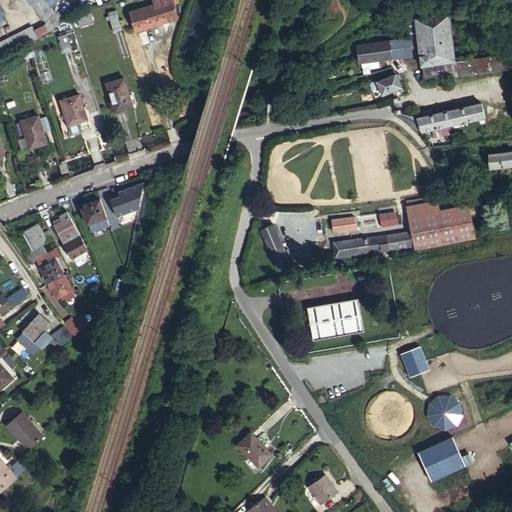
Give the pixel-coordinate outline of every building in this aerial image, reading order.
[(43,41),(52,33),(56,16),(41,0),(26,0),(47,25),(37,34),(43,41)] [(135,32),(163,24),(177,20),(171,0),(152,0),(154,6),(130,13),(135,32)] [(122,31),(116,12),(108,14),(114,33),(122,31)] [(92,24),(89,15),(74,19),(77,28),(92,24)] [(456,63),(454,51),(452,41),(449,25),(448,15),(408,21),(410,32),(410,34),(416,33),(419,56),(421,68),(456,63)] [(32,31),(0,48),(0,64),(11,57),(19,53),(32,46),(39,42),(32,31)] [(356,42),(356,44),(358,61),(359,65),(419,56),(416,33),(410,34),(395,36),(358,42),(356,42)] [(72,53),(67,37),(59,39),(64,55),(72,53)] [(469,60),(469,58),(468,52),(464,49),(454,51),(456,63),(469,60)] [(456,63),(421,68),(424,83),(511,69),(509,55),(470,61),(469,60),(456,63)] [(396,76),(378,83),(383,96),(390,93),(401,89),(396,76)] [(131,109),(123,79),(105,84),(113,114),(131,109)] [(81,97),(62,103),(69,128),(88,122),(81,97)] [(409,112),(397,114),(422,134),(438,130),(440,138),(448,136),(446,128),(485,119),(482,104),(418,118),(413,112),(409,112)] [(39,116),(21,120),(29,148),(47,143),(39,116)] [(511,153),(488,156),(490,169),(511,166),(511,153)] [(410,214),(415,248),(475,238),(469,205),(440,210),(438,200),(408,205),(410,214)] [(95,223),(105,219),(100,201),(85,206),(86,210),(82,211),(87,226),(95,223)] [(380,226),(397,225),(397,210),(379,211),(380,226)] [(64,247),(80,238),(67,214),(59,218),(62,222),(53,227),(64,247)] [(331,217),(331,230),(355,230),(355,216),(331,217)] [(105,219),(95,223),(97,229),(107,225),(105,219)] [(511,219),(497,223),(499,233),(511,229),(511,219)] [(52,240),(48,231),(43,234),(39,225),(22,234),(31,248),(32,251),(41,246),(52,240)] [(273,225),(260,231),(277,268),(290,262),(273,225)] [(126,230),(117,228),(113,243),(122,245),(126,230)] [(335,258),(408,249),(406,234),(334,243),(335,258)] [(46,254),(41,246),(32,251),(31,248),(23,253),(30,263),(35,260),(46,254)] [(56,260),(51,251),(46,254),(35,260),(39,269),(56,260)] [(73,262),(68,252),(63,255),(68,264),(73,262)] [(39,269),(44,278),(61,270),(56,260),(39,269)] [(64,277),(61,270),(44,278),(48,285),(64,277)] [(72,292),(64,277),(48,285),(56,301),(62,297),(65,303),(74,298),(71,293),(72,292)] [(11,305),(19,301),(15,292),(7,296),(11,305)] [(357,300),(307,308),(312,342),(363,333),(357,300)] [(50,326),(39,316),(24,333),(41,349),(49,340),(42,334),(50,326)] [(80,333),(88,326),(81,317),(72,323),(80,333)] [(71,337),(72,339),(80,333),(72,323),(70,320),(63,326),(71,337)] [(71,337),(62,327),(50,339),(60,349),(71,337)] [(17,366),(2,349),(0,351),(0,367),(11,379),(15,376),(11,371),(17,366)] [(0,367),(0,391),(0,392),(13,381),(11,379),(0,367)] [(44,436),(23,412),(8,425),(29,449),(44,436)] [(271,456),(250,433),(237,445),(250,460),(258,468),(271,456)] [(253,472),(258,468),(250,460),(245,464),(253,472)] [(0,493),(0,494),(17,480),(0,461),(0,493)] [(336,494),(323,477),(307,488),(319,506),(336,494)] [(273,511),(263,498),(245,511),(273,511)]
